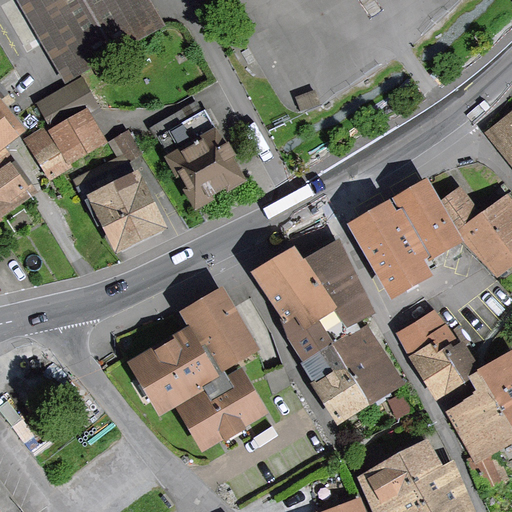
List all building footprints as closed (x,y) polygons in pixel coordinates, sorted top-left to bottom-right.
[(28,0),(72,76),(154,28),(138,0),(28,0)] [(82,77),(36,103),(49,125),(54,134),(99,108),(82,77)] [(0,147),(4,145),(19,131),(0,106),(0,98),(7,93),(0,83),(0,147)] [(197,204),(239,180),(228,160),(234,156),(228,145),(225,146),(205,111),(159,137),(197,204)] [(101,146),(86,117),(54,135),(56,139),(70,163),(101,146)] [(511,120),(495,134),(511,154),(511,120)] [(53,179),(72,167),(70,163),(56,139),(54,135),(49,125),(28,138),(53,179)] [(115,138),(129,161),(141,154),(127,131),(115,138)] [(13,172),(18,169),(4,145),(0,147),(0,206),(25,189),(13,172)] [(330,147),(310,155),(315,167),(335,158),(330,147)] [(106,221),(118,246),(158,226),(134,178),(132,178),(125,165),(79,188),(98,225),(106,221)] [(392,294),(426,274),(419,261),(457,239),(427,186),(385,211),(354,228),(392,294)] [(469,234),(495,269),(511,256),(511,216),(505,207),(479,225),(457,194),(439,207),(462,239),(469,234)] [(361,330),(354,320),(369,311),(338,246),(309,263),(310,265),(302,269),(320,299),(297,313),(322,353),(333,346),(348,338),(361,330)] [(287,319),(297,313),(320,299),(302,269),(293,256),(257,276),(287,319)] [(260,411),(240,377),(229,383),(218,365),(250,347),(239,327),(242,326),(234,313),(231,315),(220,296),(188,315),(189,317),(192,315),(199,326),(196,328),(206,345),(195,352),(186,336),(172,344),(170,342),(158,349),(159,352),(138,364),(147,380),(150,378),(157,390),(154,392),(163,408),(201,385),(208,396),(184,409),(205,444),(224,432),(223,429),(236,421),(238,424),(260,411)] [(403,340),(401,335),(400,336),(411,357),(433,345),(438,354),(458,342),(436,312),(428,318),(431,323),(403,340)] [(292,336),(307,361),(319,354),(322,353),(297,313),(287,319),(285,320),(292,336)] [(375,349),(363,329),(361,330),(348,338),(333,346),(368,402),(397,383),(388,370),(392,367),(379,347),(375,349)] [(433,345),(411,357),(435,394),(474,369),(458,342),(438,354),(433,345)] [(305,368),(339,421),(368,402),(333,346),(322,353),(319,354),(322,358),(305,368)] [(505,360),(486,375),(483,382),(489,391),(511,429),(511,360),(507,363),(505,360)] [(491,446),(492,448),(511,436),(511,429),(489,391),(456,411),(464,426),(478,419),(480,424),(467,431),(478,453),(491,446)] [(393,503),(409,486),(441,467),(431,448),(423,452),(422,450),(369,478),(384,509),(393,503)] [(507,479),(496,451),(468,463),(479,492),(507,479)] [(462,483),(451,463),(441,467),(409,486),(423,511),(470,511),(471,511),(457,486),(462,483)] [(423,511),(409,486),(393,503),(398,511),(423,511)]
